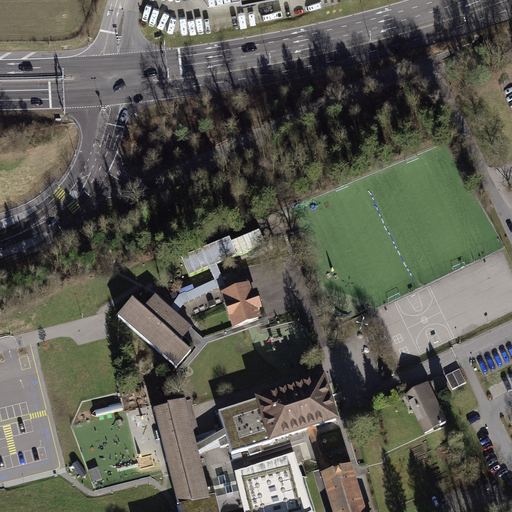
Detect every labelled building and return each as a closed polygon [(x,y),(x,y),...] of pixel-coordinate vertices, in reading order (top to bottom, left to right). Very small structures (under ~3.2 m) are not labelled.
[(250,238),(254,248),(264,243),(260,233),(250,238)] [(297,238),(289,241),(292,249),(299,247),(297,238)] [(202,294),(220,287),(217,281),(199,289),(202,294)] [(248,288),(223,297),(234,328),(258,319),(256,311),(259,310),(254,295),(251,296),(248,288)] [(171,311),(155,297),(143,311),(134,302),(133,301),(118,318),(119,319),(120,319),(175,367),(176,369),(191,351),(190,350),(189,351),(179,342),(191,328),(176,315),(176,316),(170,311),(171,311)] [(459,370),(445,376),(452,390),(466,383),(459,370)] [(411,389),(407,391),(428,432),(446,423),(434,400),(449,393),(442,378),(427,386),(426,385),(412,392),(411,389)] [(271,441),(272,441),(336,420),(323,380),(258,401),(271,441)] [(103,418),(127,414),(125,401),(101,404),(103,418)] [(271,441),(258,401),(218,414),(226,438),(218,440),(220,448),(228,445),(232,456),(248,450),(250,456),(261,453),(260,447),(272,442),(272,441),(271,441)] [(219,511),(216,497),(215,497),(213,489),(207,490),(185,404),(186,403),(186,402),(167,406),(168,408),(153,411),(154,413),(155,413),(176,498),(178,504),(177,504),(177,506),(180,506),(179,506),(179,508),(180,507),(181,511),(219,511)] [(124,414),(105,419),(119,474),(137,470),(124,414)] [(312,511),(294,454),(235,473),(244,511),(312,511)] [(89,472),(95,483),(104,478),(98,467),(89,472)] [(364,511),(351,468),(322,477),(333,511),(364,511)]
